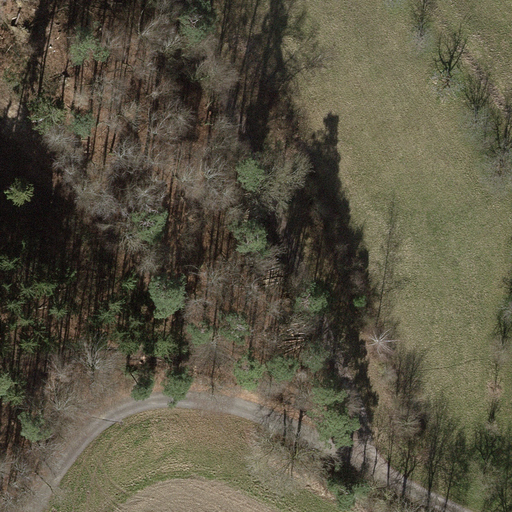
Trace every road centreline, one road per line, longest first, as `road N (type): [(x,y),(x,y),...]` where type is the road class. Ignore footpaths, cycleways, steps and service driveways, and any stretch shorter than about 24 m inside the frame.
road 1 (track): [(180,0),(355,392),(373,472)]
road 2 (track): [(34,511),(90,431),(165,399),(245,406),(316,431),(448,511)]
road 3 (track): [(337,444),(315,415),(189,331)]
